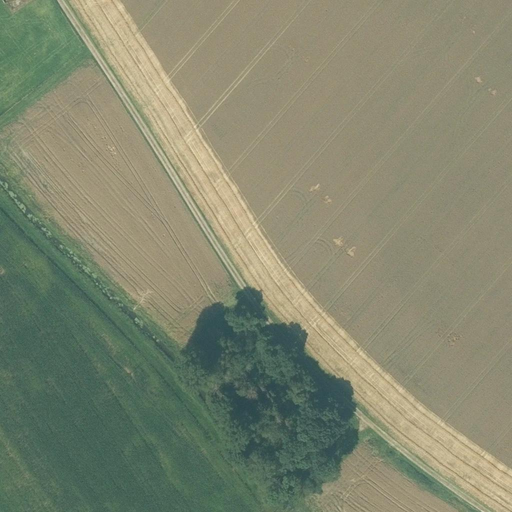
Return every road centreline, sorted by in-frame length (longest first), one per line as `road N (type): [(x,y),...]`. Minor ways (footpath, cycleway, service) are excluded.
road 1 (track): [(60,0),(268,321),(366,420),(490,511)]
road 2 (track): [(366,420),(286,511)]
